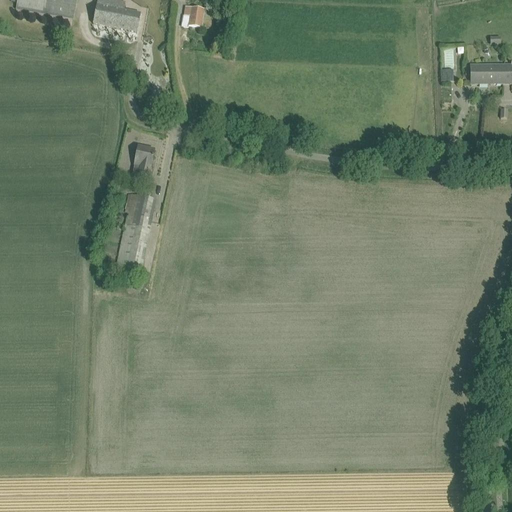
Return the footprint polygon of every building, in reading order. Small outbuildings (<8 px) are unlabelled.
[(74,19),(76,0),(17,0),(16,10),(74,19)] [(137,33),(139,24),(141,15),(124,11),(125,5),(113,3),(112,9),(97,6),(93,25),(137,33)] [(201,29),(202,18),(203,11),(186,8),(184,16),(190,17),(189,27),(201,29)] [(35,43),(37,33),(14,29),(13,39),(35,43)] [(511,82),(511,66),(470,65),(470,75),(470,85),(511,85),(511,82)] [(441,83),(452,82),(451,70),(441,71),(441,83)] [(149,175),(152,161),(154,152),(138,148),(133,172),(149,175)] [(128,214),(117,268),(120,268),(140,273),(155,201),(132,196),(128,195),(124,213),(128,214)]
